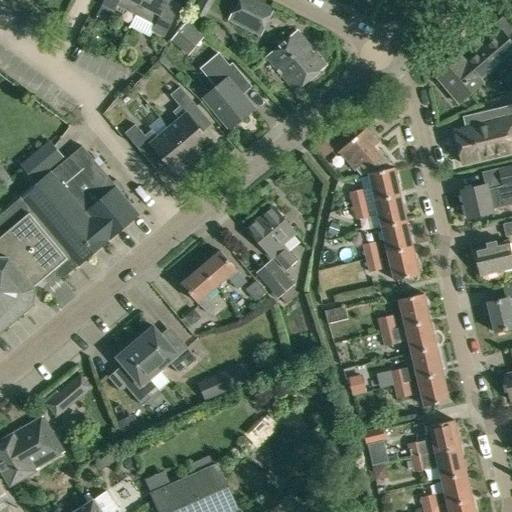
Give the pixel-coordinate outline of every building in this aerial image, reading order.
[(116,6),(135,16),(142,0),(104,0),(103,4),(102,3),(96,16),(105,21),(112,8),(114,9),(116,6)] [(153,29),(165,35),(180,6),(169,0),(168,0),(142,0),(135,16),(155,26),(153,29)] [(237,0),(227,20),(260,36),(274,8),(258,0),(237,0)] [(171,40),(188,55),(204,37),(186,22),(171,40)] [(432,72),(458,103),(483,83),(480,79),(511,52),(511,34),(508,38),(501,30),(492,37),(487,31),(473,42),(478,49),(464,60),(457,52),(432,72)] [(267,57),(295,90),(325,64),(296,31),(267,57)] [(230,129),(253,109),(240,93),(240,88),(248,82),(232,62),(229,65),(218,52),(202,66),(216,83),(215,88),(204,98),(230,129)] [(132,91),(139,77),(128,72),(122,86),(132,91)] [(168,128),(194,159),(212,143),(199,128),(208,120),(180,87),(170,95),(179,106),(172,112),(178,119),(168,128)] [(454,130),(462,164),(511,151),(511,140),(511,135),(511,134),(511,104),(481,112),(483,123),(454,130)] [(257,143),(271,136),(264,122),(250,129),(257,143)] [(162,159),(175,174),(194,159),(168,128),(157,136),(151,130),(145,136),(135,125),(125,133),(153,166),(162,159)] [(361,175),(368,173),(390,168),(372,146),(378,142),(367,129),(340,151),(354,169),(355,169),(361,175)] [(331,149),(324,141),(315,148),(323,156),(331,149)] [(0,331),(33,304),(35,287),(35,286),(59,265),(67,275),(139,214),(82,147),(52,172),(51,171),(21,197),(0,214),(0,331)] [(11,176),(0,162),(0,182),(1,184),(11,176)] [(511,165),(483,173),(486,184),(460,190),(467,218),(493,212),(492,209),(511,203),(511,165)] [(375,200),(400,194),(393,167),(390,168),(368,173),(375,200)] [(349,192),(353,206),(366,202),(363,189),(350,192),(349,192)] [(378,214),(381,228),(406,222),(400,194),(375,200),(375,201),(375,200),(366,202),(353,206),(356,220),(378,214)] [(247,228),(272,258),(273,259),(274,257),(286,271),(297,262),(282,244),(296,232),(273,206),(247,228)] [(511,221),(502,224),(505,236),(511,234),(511,221)] [(341,225),(331,222),(327,232),(338,235),(341,225)] [(381,228),(388,255),(413,249),(406,222),(381,228)] [(474,248),(480,275),(511,267),(511,258),(508,240),(474,248)] [(366,258),(379,255),(376,241),(362,245),(366,258)] [(388,255),(394,280),(419,274),(413,249),(388,255)] [(220,251),(201,267),(217,286),(227,277),(237,290),(247,282),(220,251)] [(382,269),(379,255),(366,258),(369,272),(382,269)] [(257,272),(278,297),(293,284),(272,259),(257,272)] [(181,283),(207,314),(217,307),(207,294),(217,286),(201,267),(181,283)] [(246,289),(255,301),(265,293),(256,281),(246,289)] [(487,303),(494,332),(511,327),(511,283),(502,285),(505,299),(487,303)] [(405,326),(430,320),(423,293),(399,299),(405,326)] [(325,311),(328,323),(347,319),(345,306),(325,311)] [(378,318),(381,332),(397,328),(393,314),(378,318)] [(411,353),(436,347),(430,320),(405,326),(397,328),(381,332),(385,346),(408,340),(411,353)] [(132,338),(159,370),(169,362),(179,373),(196,358),(181,340),(172,348),(153,326),(150,329),(147,326),(132,338)] [(126,386),(141,405),(159,390),(149,378),(159,370),(132,338),(118,351),(120,353),(117,357),(135,379),(126,386)] [(409,381),(418,379),(443,373),(436,347),(411,353),(414,365),(390,371),(393,385),(409,381)] [(198,383),(206,401),(251,381),(242,363),(198,383)] [(418,379),(424,406),(449,400),(443,373),(418,379)] [(81,374),(68,385),(78,397),(91,386),(81,374)] [(353,395),(366,392),(362,375),(349,378),(353,395)] [(412,395),(409,381),(393,385),(397,398),(412,395)] [(69,404),(59,392),(46,403),(56,415),(69,404)] [(0,440),(0,468),(10,486),(36,471),(34,468),(60,453),(40,418),(13,433),(0,440)] [(117,423),(124,440),(132,436),(125,420),(117,423)] [(435,452),(460,446),(453,420),(429,426),(432,439),(423,441),(426,455),(435,453),(435,452)] [(363,432),(366,444),(385,439),(382,428),(363,432)] [(411,458),(426,455),(423,441),(407,445),(411,458)] [(441,479),(466,473),(460,446),(435,452),(435,453),(426,455),(411,458),(414,472),(429,468),(438,466),(441,479)] [(96,464),(101,471),(114,461),(109,455),(96,464)] [(209,456),(200,460),(204,468),(213,464),(209,456)] [(150,493),(158,511),(233,511),(239,509),(218,462),(213,464),(204,468),(150,493)] [(386,465),(373,468),(376,481),(389,477),(386,465)] [(448,506),(472,500),(466,473),(441,479),(448,506)] [(132,511),(140,511),(152,503),(137,483),(120,495),(132,511)] [(121,511),(108,491),(93,500),(93,499),(73,511),(121,511)] [(420,497),(423,511),(438,508),(439,508),(435,494),(420,497)] [(475,511),(472,500),(448,506),(449,511),(475,511)]
